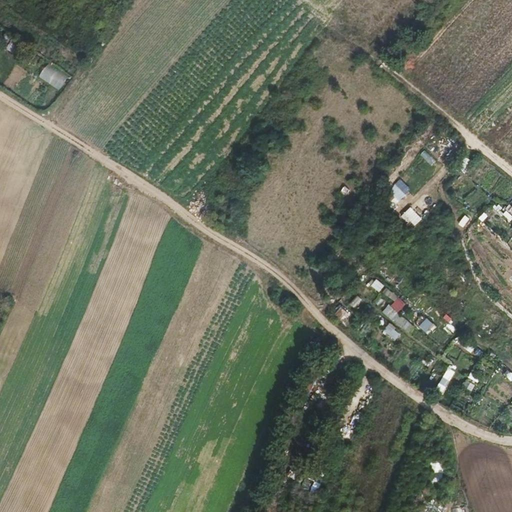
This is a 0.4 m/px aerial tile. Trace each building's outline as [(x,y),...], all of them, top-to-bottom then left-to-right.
[(39,79),(62,89),(68,75),(46,65),(39,79)] [(412,207),(404,214),(416,227),(423,220),(412,207)] [(465,227),(471,219),(466,215),(460,224),(465,227)] [(377,279),(371,286),(380,293),(386,286),(377,279)] [(414,325),(398,313),(406,303),(387,289),(383,295),(392,302),(383,314),(409,332),(414,325)] [(335,317),(344,322),(350,313),(341,307),(335,317)] [(429,334),(436,325),(423,315),(416,324),(429,334)] [(396,341),(402,333),(390,324),(384,332),(396,341)] [(446,343),(450,336),(437,330),(433,337),(446,343)] [(445,391),(453,377),(446,374),(439,387),(445,391)] [(463,388),(473,392),(476,384),(467,380),(463,388)]
